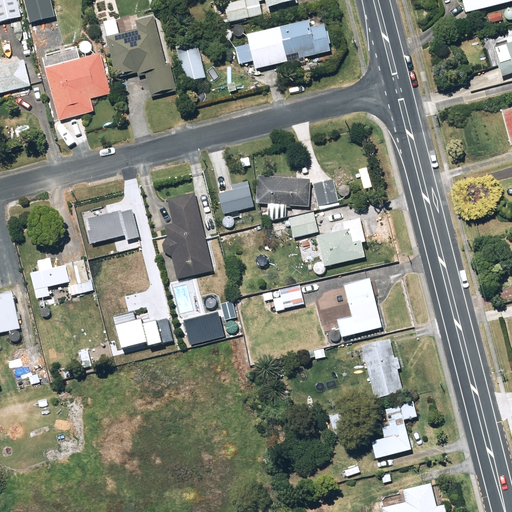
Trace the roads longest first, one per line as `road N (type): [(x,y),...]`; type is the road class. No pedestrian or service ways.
road 1 (secondary): [(504,511),(398,87)]
road 2 (residential): [(0,187),(398,87)]
